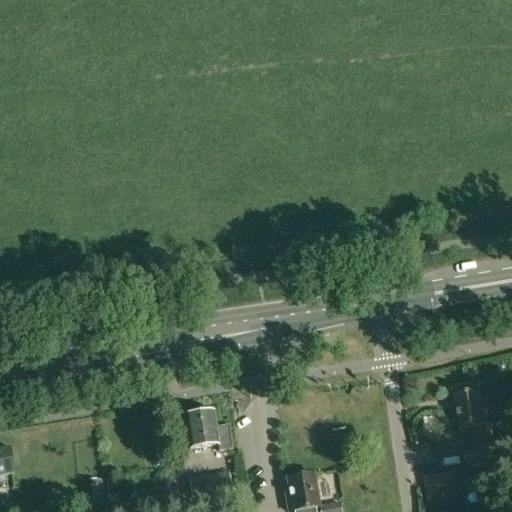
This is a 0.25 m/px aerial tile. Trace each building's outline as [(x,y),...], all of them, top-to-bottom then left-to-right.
[(488,469),(487,464),(495,468),(502,451),(494,448),(491,425),(504,423),(502,409),(483,412),(480,412),(476,392),(453,396),(458,431),(468,429),(472,453),(467,454),(469,471),(488,469)] [(217,445),(219,453),(233,450),(229,426),(216,428),(213,413),(185,417),(190,450),(217,445)] [(0,478),(9,477),(5,450),(0,451),(0,478)] [(229,473),(189,479),(193,506),(233,500),(229,473)] [(455,474),(424,479),(429,510),(460,506),(455,474)] [(316,511),(316,510),(316,508),(318,508),(313,475),(287,479),(289,492),(285,493),(287,511),(316,511)]
